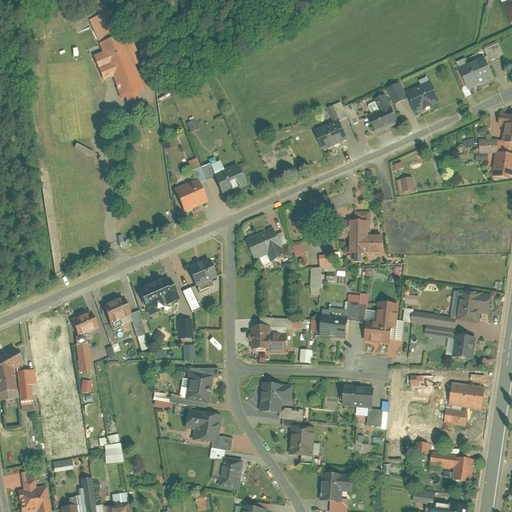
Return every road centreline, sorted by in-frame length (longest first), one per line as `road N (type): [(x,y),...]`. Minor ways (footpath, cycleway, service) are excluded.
road 1 (residential): [(511,94),(226,223)]
road 2 (residential): [(226,223),(0,322)]
road 3 (secondary): [(487,511),(511,336)]
road 4 (residential): [(231,369),(239,415),(299,511)]
road 5 (residential): [(231,369),(345,374),(389,363)]
road 6 (residential): [(226,223),(231,369)]
